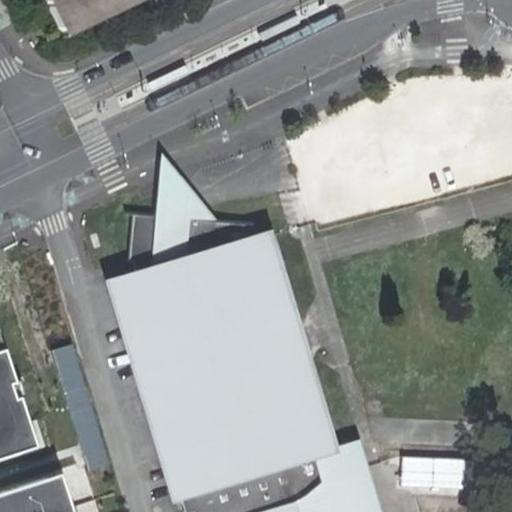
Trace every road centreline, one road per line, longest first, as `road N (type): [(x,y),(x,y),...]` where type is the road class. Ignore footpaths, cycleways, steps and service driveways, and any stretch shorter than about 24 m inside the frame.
road 1 (secondary): [(34,181),(395,15),(494,0)]
road 2 (secondary): [(254,0),(26,107)]
